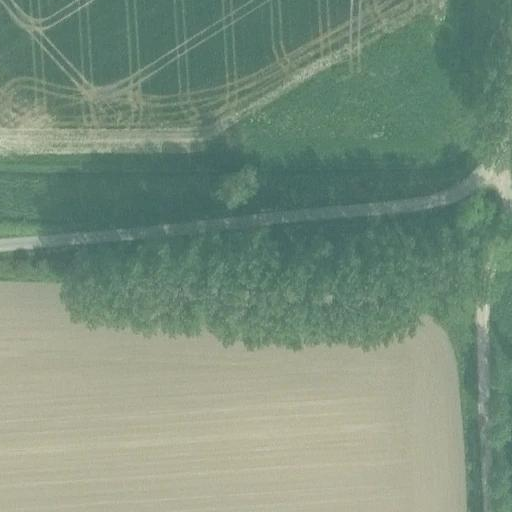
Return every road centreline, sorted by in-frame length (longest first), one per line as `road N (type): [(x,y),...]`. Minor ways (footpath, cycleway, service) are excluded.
road 1 (unclassified): [(0,241),(430,200),(491,170),(511,127)]
road 2 (track): [(491,170),(511,484)]
